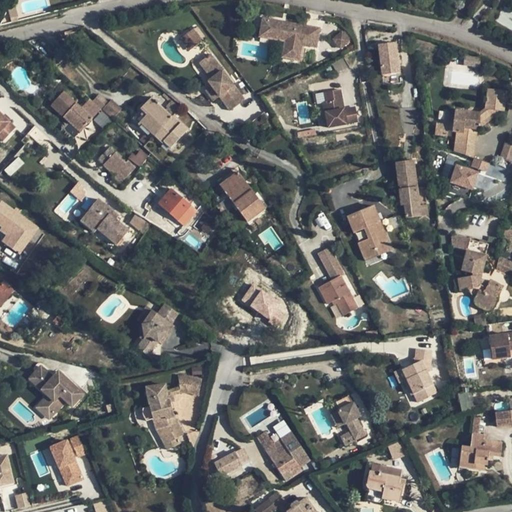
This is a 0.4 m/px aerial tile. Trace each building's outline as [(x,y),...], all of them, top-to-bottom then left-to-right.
[(280,22),(263,19),(259,37),(276,40),(277,35),(285,37),(285,41),(282,57),(300,61),(303,46),(304,39),(317,41),(319,29),(293,24),(293,28),(279,25),(280,22)] [(193,29),(186,34),(196,47),(203,41),(193,29)] [(342,32),(333,39),(340,48),(349,41),(348,40),(342,33),(342,32)] [(186,34),(180,39),(189,51),(196,47),(186,34)] [(317,41),(304,39),(303,46),(316,48),(317,41)] [(400,73),(397,41),(378,43),(381,75),(400,73)] [(210,55),(199,63),(211,77),(215,83),(211,85),(220,97),(230,111),(245,100),(210,55)] [(426,60),(423,56),(417,59),(420,64),(426,60)] [(480,59),(470,58),(469,66),(479,67),(480,59)] [(220,97),(211,85),(205,90),(213,102),(220,97)] [(325,103),(329,127),(347,124),(347,123),(359,121),(356,107),(345,109),(343,100),(345,99),(344,89),(329,92),(331,102),(325,103)] [(505,92),(488,89),(485,109),(479,114),(455,111),(452,132),(457,132),(455,152),(473,158),(476,129),(477,125),(495,111),(499,112),(503,112),(505,92)] [(63,92),(51,106),(70,123),(80,132),(100,110),(89,100),(81,108),(63,92)] [(109,102),(99,94),(93,102),(102,110),(109,102)] [(172,100),(164,94),(162,96),(170,102),(172,100)] [(154,136),(161,129),(172,117),(165,110),(152,98),(141,109),(144,112),(148,115),(144,119),(141,123),(154,136)] [(122,109),(111,100),(109,102),(102,110),(112,119),(122,109)] [(167,108),(174,115),(180,109),(172,100),(170,102),(165,107),(167,108)] [(174,115),(167,108),(165,110),(172,117),(174,115)] [(495,111),(477,125),(476,129),(499,112),(495,111)] [(0,112),(0,142),(1,143),(16,129),(0,112)] [(264,112),(250,123),(256,130),(270,120),(264,112)] [(177,122),(172,117),(161,129),(166,133),(177,122)] [(80,132),(70,123),(66,127),(76,136),(80,132)] [(447,136),(448,126),(436,124),(435,135),(447,136)] [(152,138),(150,136),(143,136),(140,140),(145,145),(152,138)] [(178,153),(190,141),(184,136),(173,148),(178,153)] [(511,144),(506,142),(500,158),(511,162),(511,158),(511,144)] [(125,164),(109,148),(98,160),(114,176),(112,178),(119,185),(135,168),(128,161),(125,164)] [(132,154),(129,158),(139,166),(146,156),(140,152),(136,158),(132,154)] [(475,157),(471,165),(485,172),(489,164),(475,157)] [(18,159),(6,171),(10,175),(22,162),(18,159)] [(420,206),(414,161),(395,163),(401,206),(404,206),(406,218),(421,216),(420,206)] [(449,182),(473,190),(479,171),(455,163),(449,182)] [(220,186),(224,192),(247,222),(265,209),(238,173),(220,186)] [(69,192),(80,201),(88,191),(78,182),(69,192)] [(220,186),(212,193),(216,198),(224,192),(220,186)] [(171,190),(158,204),(177,220),(190,205),(171,190)] [(112,211),(98,199),(83,217),(97,229),(117,245),(129,231),(116,220),(109,214),(112,211)] [(1,202),(0,204),(0,225),(2,227),(13,235),(6,245),(19,254),(38,228),(1,202)] [(219,204),(217,206),(223,214),(226,212),(219,204)] [(373,206),(365,210),(366,213),(352,219),(357,232),(363,229),(366,228),(370,238),(368,239),(360,242),(366,256),(380,251),(381,254),(391,250),(384,232),(381,234),(377,223),(380,222),(373,206)] [(366,213),(365,210),(347,217),(352,219),(366,213)] [(112,211),(109,214),(116,220),(119,216),(112,211)] [(97,229),(83,217),(81,220),(95,232),(97,229)] [(201,217),(193,227),(203,234),(211,224),(201,217)] [(352,219),(347,217),(353,233),(357,232),(352,219)] [(13,235),(2,227),(0,229),(0,231),(6,236),(2,242),(6,245),(13,235)] [(511,231),(505,231),(502,245),(507,245),(507,252),(510,253),(511,252),(511,250),(511,231)] [(488,245),(451,235),(452,249),(466,252),(461,272),(472,274),(472,276),(457,279),(459,292),(468,290),(475,298),(474,300),(475,302),(476,305),(478,307),(479,307),(486,310),(489,310),(491,309),(492,308),(493,307),(503,288),(491,281),(487,289),(480,285),(480,279),(480,276),(488,245)] [(360,242),(358,244),(365,261),(366,256),(360,242)] [(329,248),(318,254),(328,273),(340,267),(329,248)] [(366,256),(365,261),(381,254),(380,251),(366,256)] [(274,256),(267,261),(269,264),(276,259),(274,256)] [(511,259),(500,257),(496,270),(508,276),(511,262),(511,259)] [(276,259),(269,264),(273,269),(279,264),(276,259)] [(340,267),(328,273),(332,280),(340,276),(343,274),(340,267)] [(245,280),(231,275),(226,286),(240,292),(245,280)] [(332,280),(318,288),(327,305),(332,302),(335,300),(337,304),(343,316),(358,308),(340,276),(332,280)] [(487,289),(491,281),(480,276),(480,279),(480,285),(487,289)] [(291,307),(252,283),(240,302),(279,326),(291,307)] [(0,306),(12,293),(3,284),(0,287),(0,306)] [(42,318),(49,310),(40,302),(33,310),(42,318)] [(157,343),(171,324),(178,314),(165,305),(158,315),(152,311),(142,325),(144,338),(137,348),(148,356),(157,343)] [(137,321),(142,325),(152,311),(147,306),(137,321)] [(67,320),(61,316),(57,322),(63,326),(67,320)] [(171,324),(157,343),(161,345),(174,326),(171,324)] [(511,334),(489,337),(492,360),(506,358),(506,351),(509,351),(511,350),(511,334)] [(431,351),(416,349),(415,364),(402,370),(406,378),(417,403),(429,397),(436,393),(427,373),(431,370),(429,367),(431,351)] [(35,384),(46,372),(41,367),(29,379),(35,384)] [(406,378),(402,370),(398,372),(402,380),(406,378)] [(83,394),(65,377),(59,383),(53,378),(46,372),(35,384),(48,395),(54,401),(48,407),(54,413),(66,401),(72,407),(83,394)] [(65,377),(58,372),(53,378),(59,383),(65,377)] [(181,376),(178,376),(179,387),(180,393),(183,393),(187,393),(190,394),(194,395),(198,396),(202,380),(198,379),(193,377),(188,377),(184,376),(181,376)] [(165,385),(146,388),(147,395),(148,400),(150,407),(153,419),(157,430),(163,428),(173,447),(180,444),(177,439),(182,436),(173,418),(167,397),(165,385)] [(180,393),(179,387),(167,390),(168,397),(180,393)] [(346,425),(351,435),(361,429),(352,412),(356,410),(349,397),(348,397),(344,390),(331,397),(336,406),(331,409),(338,423),(343,420),(346,425)] [(54,401),(48,395),(36,408),(49,419),(54,413),(48,407),(54,401)] [(459,396),(461,409),(470,408),(467,395),(459,396)] [(145,419),(146,421),(153,419),(150,407),(143,409),(142,412),(142,413),(143,416),(144,418),(145,419)] [(510,412),(495,414),(496,427),(511,426),(510,412)] [(487,419),(475,417),(473,433),(485,435),(487,419)] [(283,420),(265,432),(274,444),(291,432),(283,420)] [(341,440),(351,435),(346,425),(336,430),(341,440)] [(163,428),(157,430),(167,450),(173,447),(163,428)] [(265,432),(256,438),(285,481),(302,470),(300,467),(310,460),(291,432),(274,444),(265,432)] [(77,435),(69,438),(76,458),(85,455),(77,435)] [(488,455),(493,456),(500,457),(502,443),(483,441),(483,436),(471,435),(470,448),(461,447),(459,462),(474,464),(473,469),(485,471),(486,465),(487,465),(488,460),(488,455)] [(67,441),(48,449),(66,489),(84,481),(67,441)] [(388,445),(393,459),(403,456),(399,442),(388,445)] [(214,467),(223,479),(242,466),(241,464),(249,459),(244,452),(241,448),(214,467)] [(7,455),(0,457),(0,488),(14,485),(7,455)] [(377,473),(369,471),(366,488),(383,492),(381,498),(400,502),(403,486),(398,485),(400,479),(401,470),(381,466),(380,474),(377,473)] [(25,492),(14,496),(19,508),(29,504),(25,492)] [(273,504),(279,499),(275,493),(269,498),(270,500),(255,511),(267,511),(275,506),(273,504)] [(273,504),(275,506),(279,511),(286,511),(291,509),(282,497),(279,499),(273,504)] [(380,505),(381,498),(373,497),(372,503),(380,505)] [(315,511),(305,498),(291,509),(286,511),(315,511)] [(105,511),(102,501),(93,504),(95,511),(105,511)]
